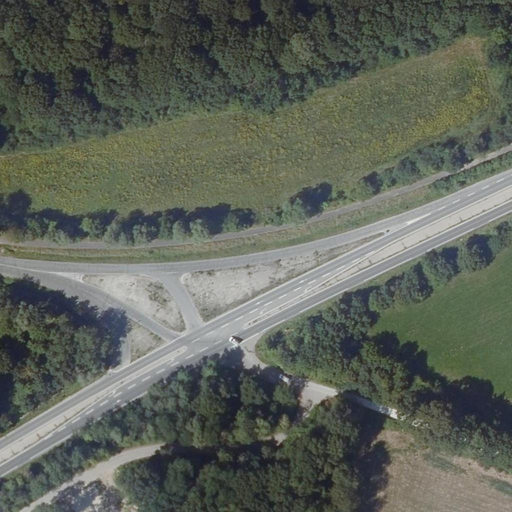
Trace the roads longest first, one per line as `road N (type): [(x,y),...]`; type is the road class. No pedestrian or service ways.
road 1 (tertiary): [(511,173),(374,230),(161,269)]
road 2 (unclassified): [(13,511),(123,454),(250,448),(277,438),(315,390)]
road 3 (secondary): [(212,351),(511,207)]
road 4 (unclassified): [(315,390),(511,462)]
road 5 (secondary): [(378,244),(194,340)]
road 6 (unclassified): [(378,244),(223,334),(212,351)]
road 7 (tertiary): [(161,269),(56,269),(0,259)]
road 8 (secondary): [(511,179),(378,244)]
road 9 (secondary): [(92,417),(212,351)]
road 10 (tertiary): [(92,417),(188,354),(194,340)]
road 11 (secondary): [(108,383),(0,449)]
